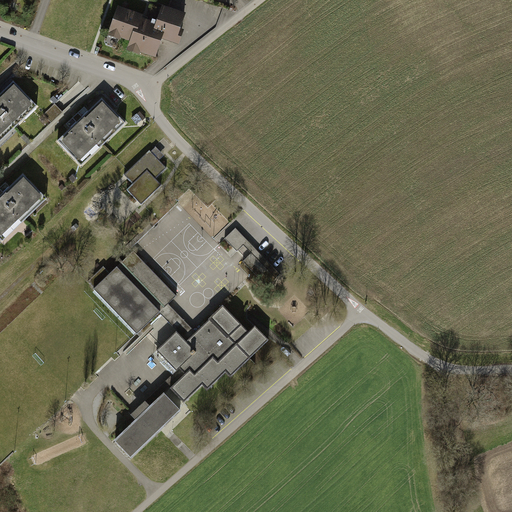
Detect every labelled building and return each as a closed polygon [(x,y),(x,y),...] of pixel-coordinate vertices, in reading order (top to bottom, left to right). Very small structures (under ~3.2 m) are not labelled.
[(155,20),(117,6),(105,37),(119,42),(120,40),(128,42),(124,51),(138,56),(139,53),(154,58),(161,40),(177,45),(182,31),(179,30),(183,16),(171,12),(172,11),(172,9),(161,5),(160,7),(155,20)] [(15,82),(2,95),(0,93),(0,145),(40,107),(15,82)] [(102,99),(89,112),(84,107),(66,125),(70,130),(57,142),(81,168),(104,146),(127,124),(102,99)] [(58,108),(54,104),(42,115),(51,125),(63,113),(58,108)] [(124,176),(132,184),(126,190),(141,205),(161,186),(154,180),(165,169),(148,152),(124,176)] [(22,174),(8,187),(4,183),(0,186),(0,241),(1,243),(46,199),(22,174)] [(243,248),(248,243),(236,230),(226,239),(238,253),(243,248)] [(250,255),(255,251),(248,243),(243,248),(250,255)] [(255,251),(250,255),(243,263),(268,288),(280,276),(277,273),(255,251)] [(131,252),(107,275),(102,270),(87,284),(92,289),(91,290),(136,336),(159,314),(168,306),(176,299),(131,252)] [(168,306),(159,314),(176,333),(185,342),(190,338),(194,334),(191,331),(168,306)] [(183,406),(202,388),(207,392),(225,374),(231,380),(268,344),(254,330),(247,336),(222,309),(194,334),(190,338),(185,342),(176,333),(155,354),(175,375),(180,371),(186,377),(170,392),(183,406)] [(131,461),(181,413),(164,395),(150,409),(144,402),(132,414),(129,417),(135,423),(114,443),(131,461)]
